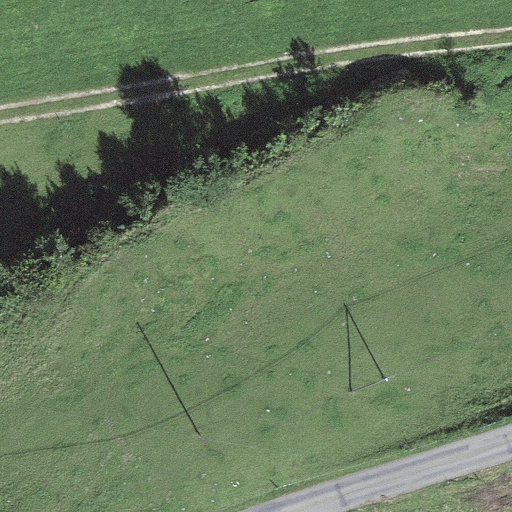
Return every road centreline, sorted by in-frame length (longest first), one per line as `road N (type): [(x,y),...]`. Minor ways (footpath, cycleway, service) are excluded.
road 1 (track): [(0,110),(350,53),(511,36)]
road 2 (unclassified): [(286,511),(511,439)]
